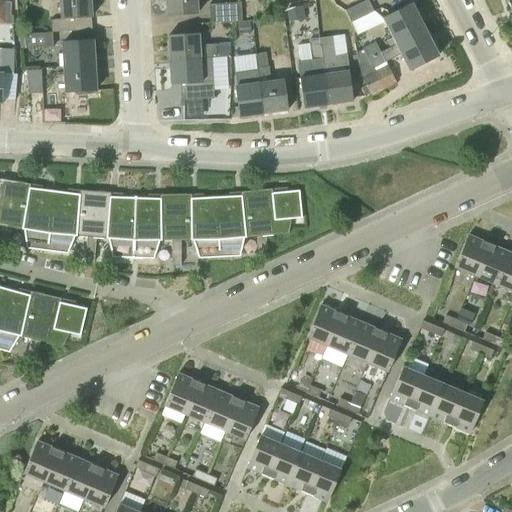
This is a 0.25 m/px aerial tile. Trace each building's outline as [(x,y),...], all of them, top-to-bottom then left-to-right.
[(91,0),(60,0),(62,19),(52,20),(53,32),(93,30),(91,0)] [(197,0),(167,0),(168,16),(198,14),(197,0)] [(354,0),(344,5),(348,12),(360,5),(357,0),(354,0)] [(353,22),(369,14),(374,11),(369,1),(360,5),(348,12),(353,22)] [(0,23),(5,24),(12,25),(13,15),(12,15),(12,3),(6,3),(0,2),(0,23)] [(242,4),(210,5),(211,23),(243,22),(242,4)] [(384,18),(398,44),(425,30),(411,4),(384,18)] [(303,6),(287,8),(288,21),(305,19),(303,6)] [(374,11),(369,14),(373,23),(379,20),(374,11)] [(369,14),(353,22),(359,33),(374,25),(369,14)] [(251,34),(250,22),(237,23),(238,34),(251,34)] [(398,44),(381,53),(369,59),(359,65),(363,79),(367,86),(362,88),(366,97),(371,94),(396,81),(387,65),(375,72),(373,68),(403,53),(412,71),(438,57),(425,30),(398,44)] [(54,46),(53,32),(20,34),(21,48),(54,46)] [(171,59),(211,57),(231,56),(230,46),(216,46),(216,44),(200,45),(199,33),(169,35),(171,59)] [(321,46),(321,48),(329,105),(354,101),(347,55),(335,56),(333,37),(320,39),(321,46)] [(65,67),(95,65),(93,41),(63,43),(65,67)] [(369,59),(381,53),(376,44),(364,51),(369,59)] [(329,105),(321,48),(312,49),(314,63),(312,63),(314,76),(301,78),(305,108),(329,105)] [(258,57),(259,70),(265,113),(289,110),(285,80),(272,82),(269,55),(258,57)] [(211,57),(171,59),(172,85),(181,84),(182,100),(214,98),(211,57)] [(95,65),(65,67),(66,92),(96,90),(95,65)] [(29,94),(43,93),(42,70),(28,71),(29,94)] [(237,87),(236,87),(240,117),(265,113),(259,70),(236,73),(237,87)] [(5,239),(15,181),(0,178),(0,225),(3,226),(0,239),(5,239)] [(15,181),(5,239),(10,240),(12,228),(24,230),(27,248),(47,251),(55,191),(31,188),(31,184),(15,181)] [(257,190),(263,249),(267,248),(266,236),(289,233),(291,219),(302,218),(300,190),(273,193),(273,189),(257,190)] [(55,191),(47,251),(68,254),(75,236),(87,237),(85,262),(90,262),(95,191),(80,190),(79,194),(55,191)] [(216,197),(220,257),(240,256),(244,238),(257,237),(258,249),(263,249),(257,190),(241,192),(241,195),(216,197)] [(95,191),(90,262),(94,262),(96,238),(108,239),(113,257),(133,258),(136,197),(134,196),(134,197),(111,196),(111,193),(95,191)] [(136,197),(133,258),(154,259),(160,241),(172,240),(172,265),(176,265),(176,194),(160,194),(160,198),(137,197),(136,197)] [(176,194),(176,265),(181,265),(181,240),(193,240),(199,258),(220,257),(216,197),(192,198),(192,194),(176,194)] [(475,275),(489,243),(468,235),(455,267),(475,275)] [(509,252),(489,243),(475,275),(495,284),(509,252)] [(511,290),(511,253),(509,252),(495,284),(511,290)] [(31,353),(45,294),(31,291),(30,295),(5,288),(0,305),(0,350),(8,353),(19,337),(30,339),(27,352),(31,353)] [(45,294),(31,353),(36,354),(39,341),(62,347),(70,333),(81,335),(87,308),(61,302),(62,298),(45,294)] [(328,346),(341,314),(321,305),(307,337),(328,346)] [(361,322),(341,314),(328,346),(347,354),(361,322)] [(453,327),(456,319),(446,315),(443,322),(453,327)] [(456,319),(453,327),(464,331),(467,324),(456,319)] [(430,332),(433,324),(423,320),(419,327),(430,332)] [(361,322),(347,354),(367,362),(381,330),(361,322)] [(433,324),(430,332),(441,336),(444,329),(433,324)] [(381,330),(367,362),(388,371),(402,339),(381,330)] [(491,343),(494,335),(483,331),(480,338),(491,343)] [(494,335),(491,343),(502,347),(505,340),(494,335)] [(480,353),(483,346),(473,341),(469,349),(480,353)] [(483,346),(480,353),(491,357),(494,350),(483,346)] [(410,407),(424,375),(403,367),(389,399),(410,407)] [(185,414),(199,382),(178,373),(164,405),(185,414)] [(307,393),(311,385),(309,385),(312,378),(304,374),(301,381),(300,381),(297,388),(307,393)] [(444,384),(424,375),(410,407),(430,416),(444,384)] [(219,390),(199,382),(185,414),(205,422),(219,390)] [(444,384),(430,416),(450,424),(463,392),(444,384)] [(311,385),(307,393),(318,397),(321,390),(311,385)] [(288,400),(291,392),(280,388),(277,395),(288,400)] [(219,390),(205,422),(225,431),(238,399),(219,390)] [(347,410),(350,402),(353,394),(344,390),(341,398),(340,398),(337,405),(347,410)] [(291,392),(288,400),(299,404),(302,397),(291,392)] [(463,392),(450,424),(470,433),(484,401),(463,392)] [(238,399),(225,431),(245,439),(259,407),(238,399)] [(350,402),(347,410),(358,414),(361,407),(350,402)] [(338,421),(341,413),(330,409),(327,416),(338,421)] [(341,413),(338,421),(348,425),(351,418),(341,413)] [(267,476),(281,444),(260,435),(247,467),(267,476)] [(44,481),(58,449),(37,441),(24,473),(44,481)] [(301,452),(281,444),(267,476),(287,484),(301,452)] [(78,458),(58,449),(44,481),(64,490),(78,458)] [(164,464),(167,457),(156,452),(153,460),(164,464)] [(301,452),(287,484),(307,493),(321,461),(301,452)] [(167,457),(164,464),(174,469),(178,461),(167,457)] [(78,458),(64,490),(84,498),(98,466),(78,458)] [(145,471),(149,464),(138,460),(135,467),(145,471)] [(321,461),(307,493),(328,502),(341,470),(321,461)] [(149,464),(145,471),(156,476),(159,469),(149,464)] [(98,466),(84,498),(105,507),(118,475),(98,466)] [(203,481),(207,474),(196,469),(193,476),(203,481)] [(207,474),(203,481),(214,485),(217,478),(207,474)] [(195,493),(198,485),(188,481),(185,488),(195,493)] [(198,485),(195,493),(206,497),(209,490),(198,485)] [(45,502),(36,493),(27,501),(36,510),(45,502)] [(139,511),(119,503),(115,511),(139,511)]
